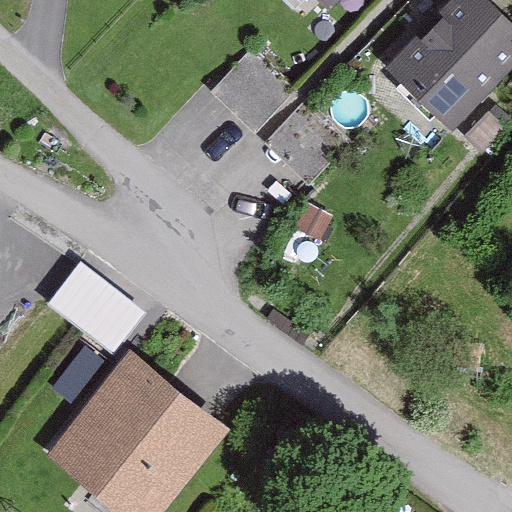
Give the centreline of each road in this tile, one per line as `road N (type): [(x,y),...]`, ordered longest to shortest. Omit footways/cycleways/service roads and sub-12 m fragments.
road 1 (residential): [(511,511),(194,299)]
road 2 (residential): [(194,299),(115,155),(0,40)]
road 3 (residential): [(194,299),(0,180)]
